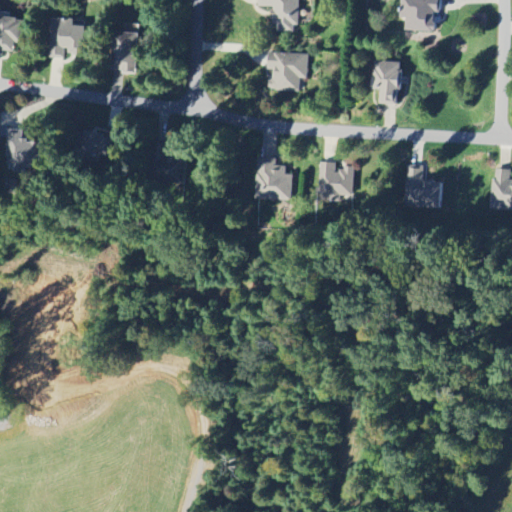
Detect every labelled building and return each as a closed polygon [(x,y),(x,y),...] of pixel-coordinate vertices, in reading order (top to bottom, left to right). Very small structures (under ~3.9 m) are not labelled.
[(299,0),(259,0),(260,8),(273,8),(272,26),(278,26),(278,33),(299,33),(299,0)] [(440,0),(402,0),(402,32),(436,33),(436,14),(440,14),(440,0)] [(0,35),(0,52),(14,53),(14,43),(23,43),(24,20),(1,19),(0,35)] [(85,27),(74,27),(73,19),(51,19),(51,59),(66,59),(66,53),(85,53),(85,27)] [(139,73),(138,33),(113,34),(114,73),(139,73)] [(301,93),(302,80),(309,80),(309,56),(275,55),(274,92),(301,93)] [(400,106),(402,63),(375,62),(375,86),(381,86),(380,105),(400,106)] [(23,131),(6,130),(5,173),(25,174),(25,168),(39,168),(40,143),(23,143),(23,131)] [(118,137),(88,136),(87,156),(117,157),(118,137)] [(293,176),(286,176),(287,167),(275,167),(275,163),(259,163),(258,201),(293,201),(293,176)] [(354,198),(355,169),(337,168),(337,164),(319,163),(317,206),(344,207),(344,198),(354,198)] [(408,167),(406,208),(442,209),(444,182),(425,181),(426,167),(408,167)] [(511,211),(511,180),(511,179),(511,169),(495,170),(494,211),(511,211)]
